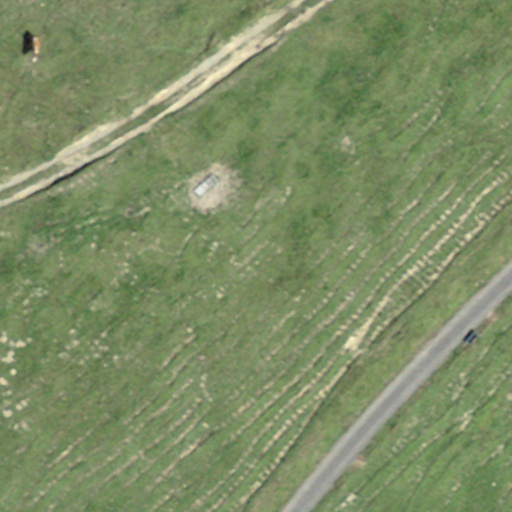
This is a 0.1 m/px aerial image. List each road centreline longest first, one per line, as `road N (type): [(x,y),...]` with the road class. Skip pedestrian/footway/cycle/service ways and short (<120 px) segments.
road 1 (track): [(316,0),(176,99),(0,195)]
road 2 (track): [(511,276),(363,429),(299,511)]
